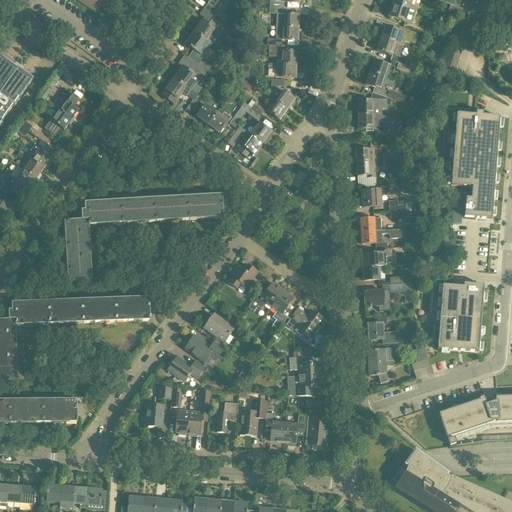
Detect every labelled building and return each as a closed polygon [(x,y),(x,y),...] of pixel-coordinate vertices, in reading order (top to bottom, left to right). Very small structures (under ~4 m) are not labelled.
[(77,0),(98,14),(107,0),(77,0)] [(270,3),(270,7),(283,8),(284,3),(286,4),(286,3),(300,4),(300,2),(302,1),(301,0),(279,0),(279,3),(270,3)] [(393,0),(392,5),(409,11),(416,13),(418,8),(411,5),(412,0),(393,0)] [(466,1),(464,7),(475,11),(477,5),(466,1)] [(392,5),(388,17),(405,23),(409,11),(392,5)] [(451,6),(449,12),(460,16),(462,10),(451,6)] [(267,9),(266,15),(283,16),(283,8),(270,7),(269,9),(267,9)] [(464,7),(462,13),(473,17),(475,11),(464,7)] [(213,19),(214,17),(204,9),(199,15),(206,20),(206,21),(210,23),(208,25),(203,21),(194,33),(206,41),(211,45),(212,46),(222,32),(220,31),(223,27),(213,19)] [(462,13),(460,19),(471,22),(473,17),(462,13)] [(280,18),(279,27),(298,28),(299,15),(285,14),(285,18),(281,17),(281,18),(280,18)] [(460,19),(458,25),(469,28),(471,22),(460,19)] [(458,25),(456,31),(467,34),(469,28),(458,25)] [(268,39),(267,46),(269,46),(281,46),(281,42),(281,40),(297,41),(298,28),(279,27),(276,27),(276,40),(268,39)] [(385,27),(381,39),(402,46),(403,46),(405,41),(398,39),(399,33),(412,37),(414,31),(401,27),(400,32),(385,27)] [(441,27),(437,39),(451,43),(455,32),(441,27)] [(456,31),(454,36),(465,40),(467,34),(456,31)] [(206,41),(194,33),(185,45),(197,53),(195,55),(196,56),(201,59),(211,45),(206,41)] [(454,36),(452,42),(463,46),(465,40),(454,36)] [(381,39),(377,52),(391,56),(390,61),(398,64),(408,67),(410,61),(399,57),(402,46),(381,39)] [(452,42),(450,48),(461,52),(463,46),(452,42)] [(269,46),(269,57),(283,58),(282,65),(296,66),(296,53),(281,52),(281,46),(269,46)] [(450,48),(448,54),(459,57),(461,52),(450,48)] [(0,125),(15,105),(35,78),(19,67),(19,68),(0,54),(0,125)] [(448,54),(446,60),(457,63),(459,57),(448,54)] [(446,60),(444,66),(455,69),(457,63),(446,60)] [(193,63),(190,67),(199,74),(202,69),(209,74),(213,77),(217,72),(202,61),(198,66),(193,63)] [(373,61),(369,73),(386,79),(388,72),(392,73),(394,68),(373,61)] [(398,64),(396,70),(410,75),(412,68),(408,67),(398,64)] [(282,65),(281,78),(295,79),(296,66),(282,65)] [(444,66),(442,72),(453,75),(455,69),(444,66)] [(183,67),(174,79),(190,91),(196,84),(197,85),(203,75),(206,77),(209,74),(202,69),(199,74),(190,67),(187,71),(183,67)] [(442,72),(440,78),(451,81),(453,75),(442,72)] [(374,89),(373,93),(386,98),(388,93),(387,92),(389,88),(391,89),(394,81),(386,79),(369,73),(365,86),(374,89)] [(76,90),(81,95),(86,90),(89,92),(95,85),(87,78),(76,90)] [(174,79),(162,96),(173,105),(181,94),(186,97),(190,91),(174,79)] [(241,87),(247,91),(251,86),(245,82),(241,87)] [(50,91),(45,88),(38,97),(43,101),(50,91)] [(53,108),(58,111),(71,121),(78,111),(74,108),(79,101),(66,91),(53,108)] [(283,92),(276,102),(287,110),(294,100),(283,92)] [(388,93),(386,98),(407,105),(409,98),(389,92),(388,93)] [(389,106),(391,99),(386,98),(373,93),(370,102),(357,102),(358,102),(358,116),(373,116),(380,117),(380,109),(385,109),(385,105),(389,106)] [(195,99),(187,110),(192,113),(200,103),(195,99)] [(271,99),(267,104),(272,107),(268,112),(279,121),(287,110),(276,102),(271,99)] [(252,101),(248,106),(262,116),(265,111),(252,101)] [(262,116),(248,106),(245,103),(241,109),(245,112),(258,121),(262,116)] [(205,105),(196,117),(208,125),(217,113),(205,105)] [(245,114),(245,112),(241,109),(230,124),(235,128),(245,114)] [(51,122),(48,126),(54,131),(57,127),(64,131),(71,121),(58,111),(51,122)] [(217,113),(208,125),(220,134),(229,122),(217,113)] [(357,129),(357,130),(365,130),(365,133),(371,133),(371,129),(391,129),(393,119),(380,117),(373,116),(358,116),(357,129)] [(23,120),(19,125),(29,132),(32,128),(23,120)] [(471,125),(453,124),(448,193),(467,194),(467,206),(461,205),(460,223),(486,225),(494,127),(477,125),(478,122),(471,122),(471,125)] [(251,135),(263,144),(265,146),(269,140),(266,138),(271,132),(259,123),(251,135)] [(19,125),(16,130),(25,137),(29,132),(19,125)] [(240,127),(228,144),(233,147),(241,136),(247,140),(239,151),(235,148),(235,149),(246,157),(247,157),(246,156),(249,152),(254,156),(263,144),(251,135),(240,127)] [(409,130),(398,131),(398,138),(409,137),(409,130)] [(363,150),(355,150),(356,164),(383,162),(383,163),(394,162),(394,154),(383,154),(383,157),(373,158),(373,150),(363,151),(363,150)] [(39,151),(31,161),(43,170),(50,160),(39,151)] [(31,161),(23,171),(36,180),(43,170),(31,161)] [(383,162),(356,164),(357,178),(357,177),(366,177),(366,179),(375,178),(374,169),(384,168),(383,163),(383,162)] [(23,171),(16,181),(28,190),(36,180),(23,171)] [(428,174),(408,176),(409,185),(429,183),(428,174)] [(9,176),(0,188),(0,190),(6,195),(9,192),(21,201),(28,190),(16,181),(9,176)] [(361,200),(358,200),(359,209),(361,209),(381,208),(381,195),(388,195),(388,189),(372,190),(372,192),(360,192),(361,200)] [(82,211),(82,221),(64,222),(68,283),(92,282),(92,281),(89,281),(85,221),(88,220),(89,226),(89,224),(222,217),(222,219),(223,219),(222,196),(221,196),(221,199),(88,206),(88,204),(87,204),(88,211),(82,211)] [(0,201),(0,217),(2,219),(9,209),(0,201)] [(415,211),(415,202),(389,204),(389,213),(415,211)] [(415,212),(415,211),(389,213),(390,220),(406,219),(406,216),(410,216),(410,212),(415,212)] [(380,219),(359,220),(360,232),(381,231),(380,219)] [(381,231),(360,232),(361,245),(382,244),(381,231)] [(387,232),(387,245),(406,244),(405,231),(387,232)] [(448,245),(448,237),(439,238),(439,246),(448,245)] [(449,256),(448,245),(439,246),(440,257),(449,256)] [(377,255),(362,255),(363,268),(382,267),(382,268),(385,267),(385,258),(391,258),(390,252),(377,252),(377,255)] [(237,268),(227,282),(237,289),(240,285),(249,291),(256,281),(253,279),(257,273),(247,266),(243,272),(237,268)] [(382,267),(363,268),(363,282),(380,281),(379,268),(382,268),(382,267)] [(256,296),(248,308),(253,312),(257,307),(261,310),(266,304),(271,308),(283,291),(272,284),(261,300),(256,296)] [(404,285),(390,286),(389,286),(389,295),(413,294),(412,285),(404,285)] [(459,290),(439,289),(434,350),(474,353),(479,289),(459,287),(459,290)] [(283,291),(271,308),(277,312),(272,318),(276,321),(272,326),(278,330),(286,318),(282,315),(293,299),(283,291)] [(387,291),(364,293),(365,307),(378,306),(379,313),(388,312),(387,291)] [(304,306),(304,296),(295,296),(295,306),(304,306)] [(0,382),(17,382),(17,381),(15,381),(14,369),(14,357),(13,345),(13,333),(12,320),(15,320),(15,326),(16,326),(16,324),(27,324),(44,323),(62,323),(79,322),(97,321),(114,321),(132,320),(149,319),(149,321),(150,321),(149,299),(148,299),(148,302),(131,303),(114,303),(96,304),(78,305),(61,305),(43,306),(26,307),(15,307),(15,311),(8,311),(9,320),(0,320),(0,382)] [(298,310),(290,320),(299,327),(298,329),(303,333),(301,336),(302,337),(302,338),(303,339),(304,340),(305,340),(306,341),(308,341),(309,341),(311,338),(324,321),(311,311),(307,316),(298,310)] [(232,332),(235,328),(228,323),(215,313),(203,329),(224,344),(230,336),(235,339),(234,341),(235,342),(239,337),(232,332)] [(231,319),(228,323),(235,328),(238,324),(231,319)] [(238,324),(242,327),(246,322),(241,319),(238,324)] [(369,333),(366,333),(367,340),(369,340),(369,341),(383,340),(383,345),(397,344),(396,333),(382,334),(382,324),(368,325),(369,333)] [(194,336),(185,350),(204,363),(209,356),(215,361),(223,350),(214,343),(210,348),(194,336)] [(423,344),(417,346),(426,376),(433,374),(423,344)] [(416,364),(411,365),(416,380),(426,376),(417,346),(415,347),(417,350),(412,351),(416,364)] [(378,351),(368,351),(368,364),(393,363),(392,349),(384,350),(378,351)] [(170,370),(169,372),(184,382),(190,374),(197,379),(205,369),(195,362),(190,367),(176,357),(170,367),(170,370)] [(245,358),(242,363),(252,370),(255,365),(245,358)] [(311,358),(294,359),(289,359),(290,371),(298,371),(299,377),(320,376),(319,363),(311,364),(311,358)] [(393,363),(368,364),(369,377),(378,376),(381,384),(380,384),(389,382),(389,381),(386,374),(386,373),(386,368),(393,368),(393,363)] [(167,378),(169,368),(162,367),(160,377),(167,378)] [(299,383),(287,384),(288,396),(298,397),(314,397),(314,389),(321,388),(320,376),(299,377),(299,383)] [(236,381),(233,387),(239,392),(243,385),(236,381)] [(159,388),(158,399),(170,400),(171,389),(159,388)] [(172,389),(171,407),(180,408),(181,390),(172,389)] [(189,413),(187,435),(199,436),(200,422),(207,423),(210,392),(201,392),(199,414),(189,413)] [(476,403),(439,415),(447,438),(491,423),(511,422),(511,398),(504,399),(503,402),(496,402),(496,403),(486,407),(484,403),(477,406),(476,403)] [(306,399),(306,408),(320,409),(320,400),(306,399)] [(76,404),(59,404),(59,421),(76,421),(76,423),(77,423),(76,401),(76,404)] [(241,412),(239,435),(256,437),(257,423),(256,423),(257,420),(266,421),(267,403),(253,401),(252,413),(241,412)] [(24,404),(6,404),(6,422),(24,422),(24,404)] [(41,404),(24,404),(24,422),(41,422),(41,404)] [(59,404),(41,404),(41,422),(59,421),(59,404)] [(216,413),(215,433),(226,434),(226,433),(229,430),(236,431),(238,405),(224,404),(224,414),(216,413)] [(147,405),(145,427),(161,428),(163,407),(147,405)] [(177,412),(175,434),(187,435),(189,413),(177,412)] [(266,414),(265,433),(271,434),(270,442),(283,443),(284,424),(272,423),(272,415),(266,414)] [(284,424),(283,443),(296,444),(297,432),(303,432),(304,417),(298,417),(297,425),(284,424)] [(311,418),(308,444),(325,446),(327,419),(311,418)] [(404,474),(394,490),(430,511),(511,511),(511,505),(451,478),(450,479),(446,476),(447,475),(415,452),(405,466),(407,467),(405,474),(404,474)] [(0,507),(6,508),(7,502),(8,487),(0,486),(0,507)] [(47,486),(46,502),(53,502),(53,504),(55,505),(55,507),(59,508),(59,503),(61,488),(47,486)] [(8,487),(7,502),(20,503),(22,488),(8,487)] [(22,488),(20,503),(33,505),(32,511),(39,511),(41,495),(34,494),(35,489),(22,488)] [(61,488),(59,503),(72,504),(74,489),(61,488)] [(74,489),(72,504),(86,505),(87,490),(74,489)] [(87,490),(86,505),(99,506),(101,491),(87,490)] [(121,508),(120,511),(140,511),(142,499),(128,498),(127,508),(121,508)] [(142,499),(140,511),(153,511),(155,500),(142,499)] [(155,500),(153,511),(167,511),(168,501),(155,500)] [(189,509),(188,511),(206,511),(208,501),(194,500),(193,509),(189,509)] [(168,501),(167,511),(186,511),(187,505),(181,504),(182,503),(168,501)] [(208,501),(206,511),(219,511),(221,502),(208,501)] [(232,511),(234,503),(221,502),(219,511),(232,511)] [(246,511),(248,504),(234,503),(232,511),(246,511)]
